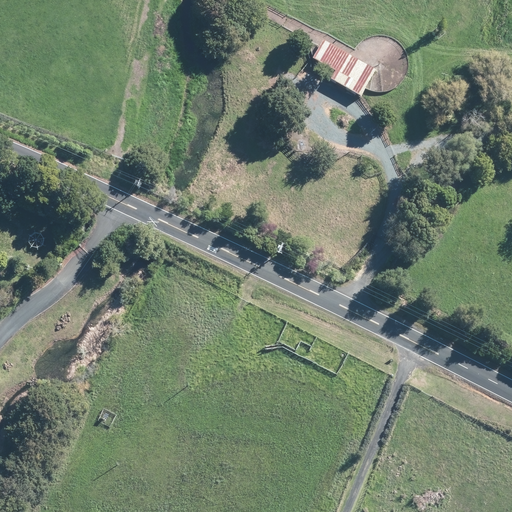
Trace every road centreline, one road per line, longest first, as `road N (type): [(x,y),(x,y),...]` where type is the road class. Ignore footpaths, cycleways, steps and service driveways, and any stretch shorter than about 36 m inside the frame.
road 1 (unclassified): [(511,393),(0,149)]
road 2 (unknown): [(511,104),(366,270),(342,309)]
